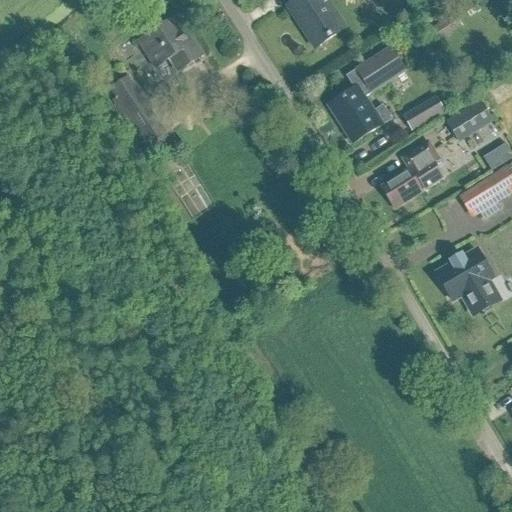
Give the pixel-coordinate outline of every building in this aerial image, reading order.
[(325,0),(297,0),(287,7),(314,49),(345,29),(325,0)] [(155,68),(170,59),(178,72),(201,57),(176,18),(139,42),(155,68)] [(354,89),(328,106),(353,144),(390,120),(382,107),(373,112),(364,99),(403,74),(388,51),(346,78),(354,89)] [(129,76),(111,89),(108,91),(114,99),(111,102),(145,149),(169,133),(129,76)] [(393,93),(384,98),(394,116),(403,111),(393,93)] [(411,132),(444,112),(436,98),(403,118),(411,132)] [(460,143),(493,123),(481,104),(448,124),(460,143)] [(380,188),(394,211),(443,180),(442,178),(437,181),(430,170),(440,164),(427,143),(401,159),(408,170),(380,188)] [(502,191),(511,184),(511,165),(511,164),(461,198),(471,215),(495,199),(494,199),(503,193),(502,191)] [(498,302),(486,281),(492,278),(477,252),(436,275),(451,302),(462,296),(474,317),(498,302)]
